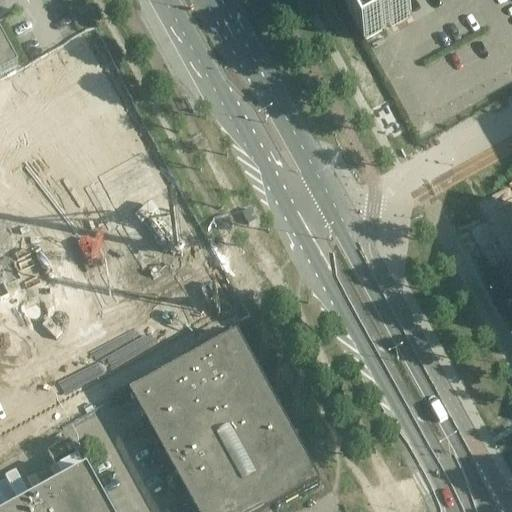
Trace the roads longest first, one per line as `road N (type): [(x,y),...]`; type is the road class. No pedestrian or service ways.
road 1 (tertiary): [(164,0),(455,511)]
road 2 (tertiary): [(488,511),(214,0)]
